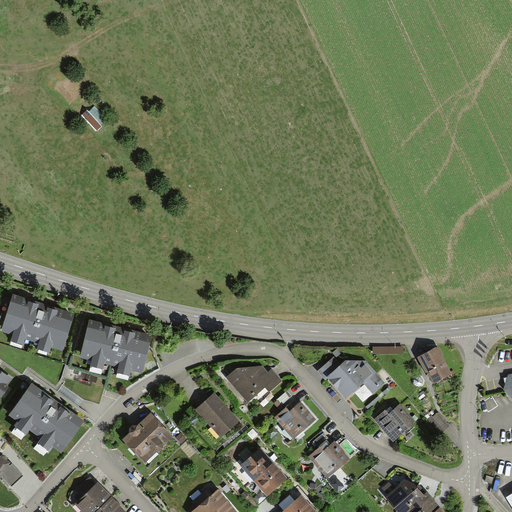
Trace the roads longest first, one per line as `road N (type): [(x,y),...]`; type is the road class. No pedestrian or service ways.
road 1 (tertiary): [(476,325),(347,332),(247,323),(147,306),(0,258)]
road 2 (residential): [(182,363),(235,350),(285,353),(346,427),(376,450),(467,480)]
road 3 (residential): [(476,325),(465,410),(467,480)]
road 4 (residential): [(182,363),(132,390),(83,445)]
